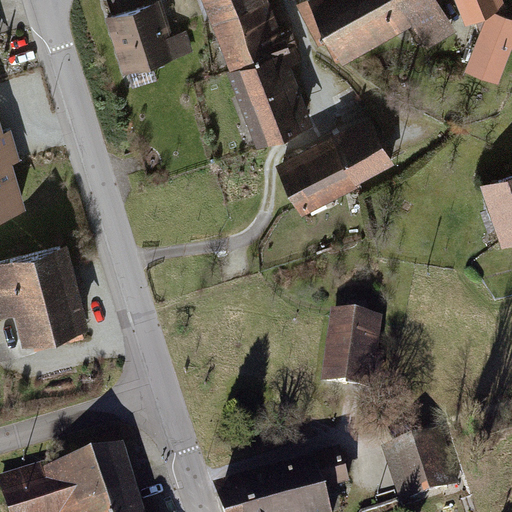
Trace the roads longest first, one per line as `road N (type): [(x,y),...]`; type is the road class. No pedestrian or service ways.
road 1 (residential): [(162,392),(40,0)]
road 2 (residential): [(162,392),(0,441)]
road 3 (residential): [(200,511),(162,392)]
